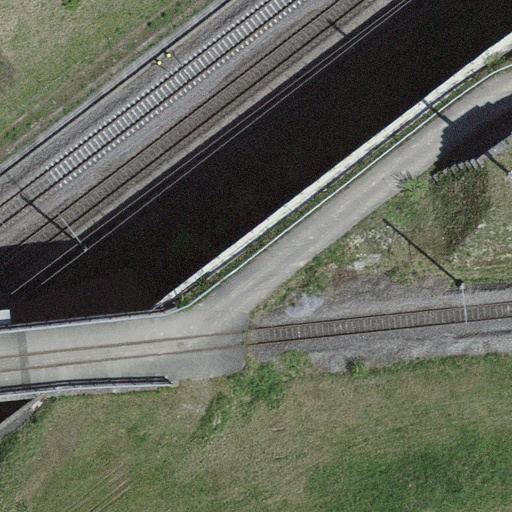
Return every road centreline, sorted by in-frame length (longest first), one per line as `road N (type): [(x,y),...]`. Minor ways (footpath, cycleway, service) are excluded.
road 1 (track): [(0,343),(200,322),(511,96)]
road 2 (track): [(200,322),(183,436),(66,511)]
